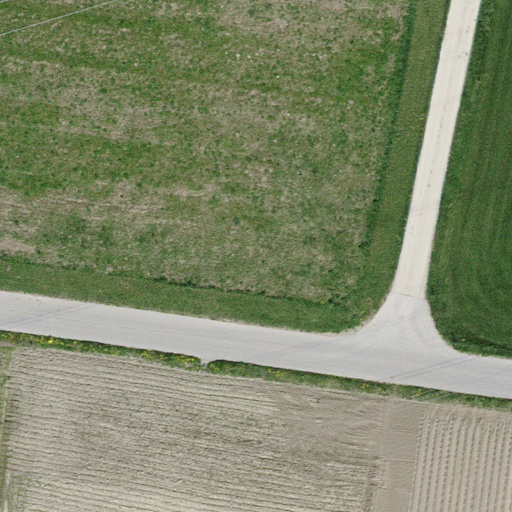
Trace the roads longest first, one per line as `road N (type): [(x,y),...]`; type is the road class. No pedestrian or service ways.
road 1 (unclassified): [(0,331),(511,409)]
road 2 (track): [(372,390),(450,0)]
